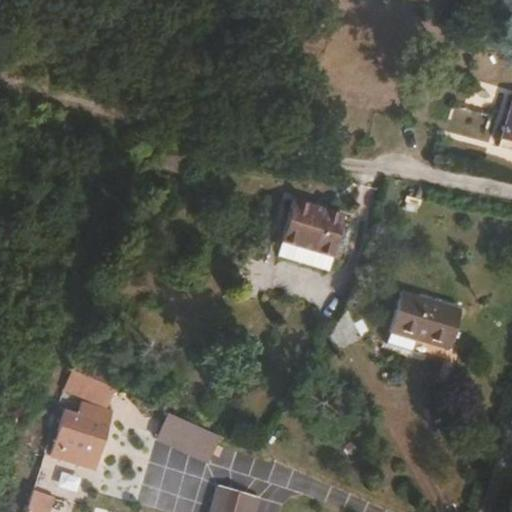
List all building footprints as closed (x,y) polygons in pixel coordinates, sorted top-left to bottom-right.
[(511,142),(511,105),(494,100),(485,134),(511,142)] [(511,155),(511,142),(485,134),(482,147),(511,155)] [(319,265),(333,225),(284,209),(271,248),(319,265)] [(319,265),(271,248),(267,260),(316,277),(319,265)] [(424,365),(441,316),(383,296),(370,331),(406,344),(402,357),(424,365)] [(324,350),(343,332),(327,314),(316,342),(324,350)] [(402,357),(406,344),(370,331),(366,344),(402,357)] [(68,355),(62,376),(104,395),(115,375),(68,355)] [(66,386),(49,444),(94,456),(111,399),(66,386)] [(214,474),(205,509),(213,511),(232,511),(240,481),(214,474)] [(32,493),(24,511),(49,511),(54,501),(32,493)]
